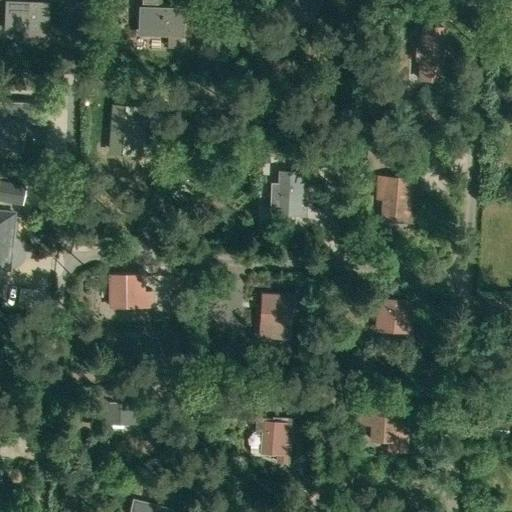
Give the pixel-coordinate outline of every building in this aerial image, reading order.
[(296,0),(296,1),(315,10),(319,0),(296,0)] [(8,1),(8,2),(10,2),(15,29),(26,29),(25,40),(48,41),(48,39),(44,39),(44,34),(48,35),(48,31),(50,3),(8,1)] [(142,6),(142,8),(143,8),(149,35),(168,35),(182,36),(183,8),(157,7),(142,6)] [(422,26),(419,79),(441,81),(444,27),(422,26)] [(0,103),(0,145),(21,148),(25,120),(40,122),(42,106),(27,104),(0,103)] [(112,105),(109,148),(113,148),(137,150),(139,125),(156,126),(157,107),(140,106),(112,105)] [(201,143),(172,164),(187,183),(215,163),(201,143)] [(340,148),(339,168),(351,169),(352,148),(340,148)] [(272,183),(271,214),(305,215),(306,205),(310,205),(311,173),(280,171),(279,184),(272,183)] [(380,178),(378,199),(383,199),(382,219),(384,219),(411,221),(414,191),(415,181),(380,178)] [(0,183),(0,199),(22,203),(24,188),(0,183)] [(0,267),(8,268),(13,226),(14,212),(0,210),(0,267)] [(109,276),(110,306),(153,306),(152,292),(143,292),(143,275),(109,276)] [(262,294),(260,321),(290,323),(292,296),(262,294)] [(378,298),(378,308),(384,308),(382,329),(410,331),(412,300),(378,298)] [(173,357),(173,374),(185,375),(185,357),(173,357)] [(439,363),(420,371),(425,382),(444,373),(439,363)] [(144,376),(143,387),(147,387),(147,388),(167,389),(167,377),(144,376)] [(109,391),(109,422),(136,422),(136,391),(109,391)] [(360,409),(359,423),(373,424),(372,440),(389,440),(389,450),(406,450),(406,435),(400,435),(401,411),(374,409),(360,409)] [(251,433),(250,451),(253,455),(261,455),(261,452),(277,453),(277,461),(285,461),(288,459),(291,418),(272,416),(272,418),(256,417),(255,431),(251,433)] [(496,450),(511,449),(511,436),(495,437),(496,450)] [(151,489),(149,496),(160,498),(162,491),(151,489)] [(194,496),(191,511),(201,511),(204,497),(194,496)] [(168,511),(169,510),(135,502),(132,511),(168,511)]
